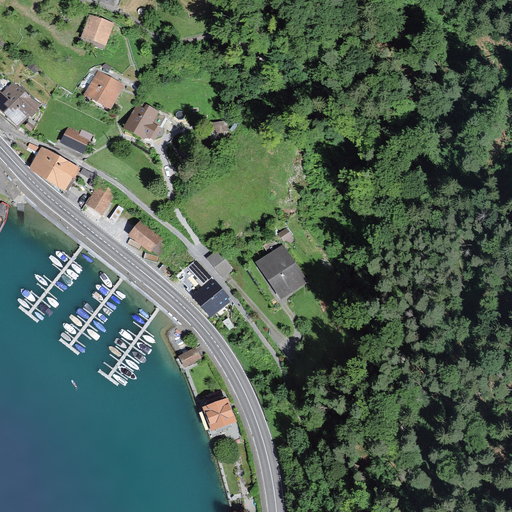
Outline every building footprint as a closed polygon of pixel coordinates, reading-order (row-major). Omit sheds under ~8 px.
[(114,27),(90,17),(82,39),(105,48),(114,27)] [(125,89),(100,73),(84,97),(109,114),(125,89)] [(0,94),(0,107),(3,111),(24,90),(19,86),(15,91),(4,81),(0,85),(0,92),(1,94),(0,94)] [(38,104),(24,90),(3,111),(24,131),(42,113),(35,106),(38,104)] [(165,118),(137,100),(120,127),(143,142),(147,136),(152,140),(165,118)] [(225,122),(208,125),(209,133),(227,130),(225,122)] [(93,142),(69,131),(63,144),(87,155),(93,142)] [(31,170),(49,180),(61,160),(43,150),(31,170)] [(78,170),(61,160),(49,180),(66,190),(78,170)] [(116,198),(101,189),(90,206),(105,216),(116,198)] [(163,243),(141,226),(132,237),(154,254),(163,243)] [(310,282),(286,246),(256,266),(280,302),(310,282)] [(237,269),(221,251),(211,259),(227,278),(237,269)] [(232,300),(217,282),(207,290),(202,284),(192,292),(213,316),(232,300)] [(199,357),(195,349),(181,357),(186,365),(199,357)] [(223,396),(205,403),(214,426),(232,419),(223,396)]
